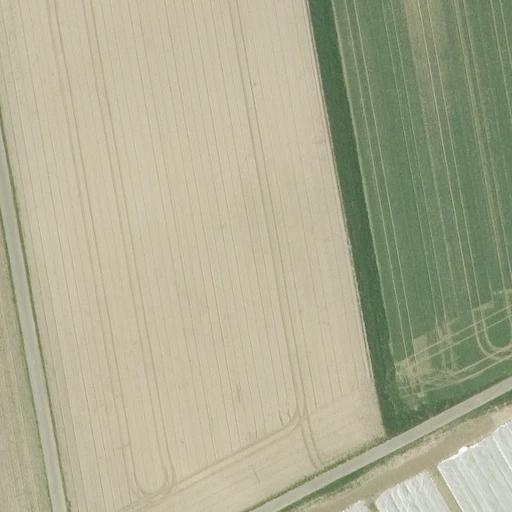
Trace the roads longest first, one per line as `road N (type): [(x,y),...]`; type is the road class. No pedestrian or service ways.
road 1 (unclassified): [(0,178),(56,511)]
road 2 (residential): [(511,384),(264,511)]
